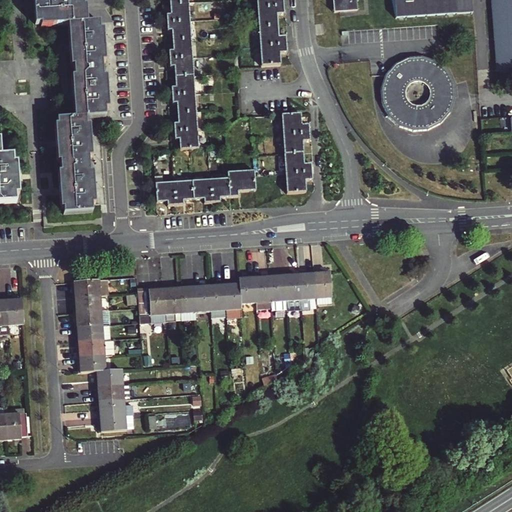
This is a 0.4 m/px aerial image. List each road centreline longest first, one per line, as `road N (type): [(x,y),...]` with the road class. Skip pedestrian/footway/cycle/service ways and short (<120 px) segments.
road 1 (residential): [(0,467),(59,463),(45,248)]
road 2 (residential): [(129,0),(140,121),(119,156),(126,243)]
road 3 (residential): [(301,0),(308,60),(349,156),(356,224)]
road 4 (tertiary): [(126,243),(356,224)]
